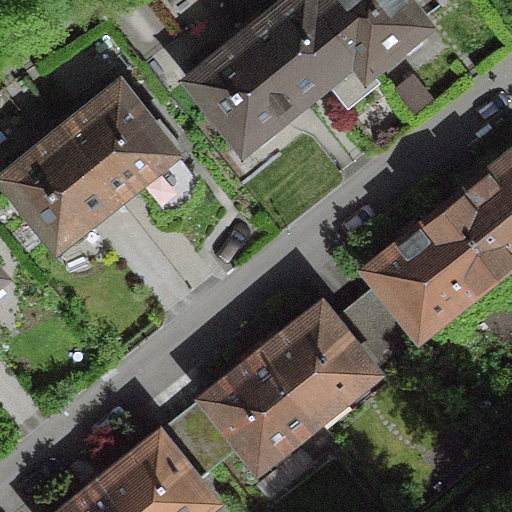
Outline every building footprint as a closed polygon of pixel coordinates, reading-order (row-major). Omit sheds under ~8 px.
[(314,0),(313,1),(311,0),(283,0),(258,21),(235,38),(186,78),(238,142),(349,53),(362,69),(421,22),(403,0),(314,0)] [(0,175),(52,240),(133,175),(158,207),(174,205),(187,195),(192,180),(114,84),(68,121),(51,135),(0,175)] [(365,266),(380,284),(418,328),(434,329),(445,320),(447,306),(511,254),(511,148),(479,174),(406,232),(365,266)] [(508,348),(511,344),(511,280),(477,310),(508,348)] [(418,328),(380,284),(332,325),(370,369),(418,328)] [(253,355),(208,393),(244,441),(260,460),(370,369),(332,325),(316,304),(272,339),(253,355)] [(192,480),(244,441),(208,393),(156,432),(192,480)] [(192,480),(156,432),(111,468),(88,486),(55,511),(188,511),(206,498),(192,480)]
